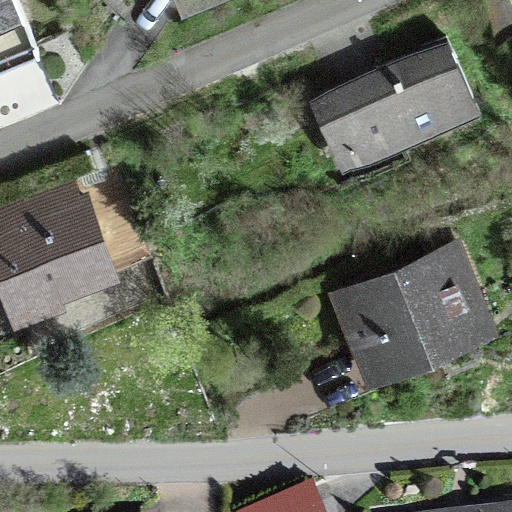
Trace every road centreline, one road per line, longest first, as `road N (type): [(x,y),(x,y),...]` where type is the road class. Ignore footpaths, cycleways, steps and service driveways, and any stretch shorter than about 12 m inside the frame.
road 1 (residential): [(0,466),(139,465),(511,438)]
road 2 (residential): [(0,148),(342,0)]
